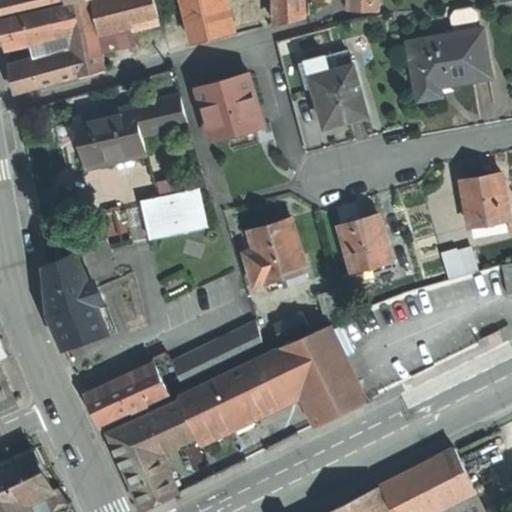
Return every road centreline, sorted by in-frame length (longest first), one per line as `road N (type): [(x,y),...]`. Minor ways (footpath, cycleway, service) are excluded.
road 1 (primary): [(222,511),(511,375)]
road 2 (residential): [(0,102),(306,24)]
road 3 (residential): [(252,304),(56,396)]
road 4 (tertiary): [(56,396),(23,320),(0,225)]
